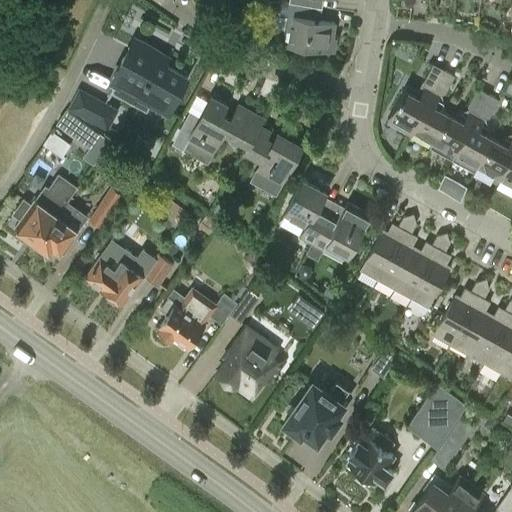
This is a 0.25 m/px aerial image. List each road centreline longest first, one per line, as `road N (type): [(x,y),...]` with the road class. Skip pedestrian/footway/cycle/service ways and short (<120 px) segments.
road 1 (primary): [(254,511),(0,328)]
road 2 (residential): [(511,240),(377,168),(360,137),(363,88)]
road 3 (unclassified): [(0,192),(59,103),(106,0)]
road 4 (residential): [(363,88),(257,66),(174,10)]
road 5 (residential): [(511,70),(457,39),(373,25)]
